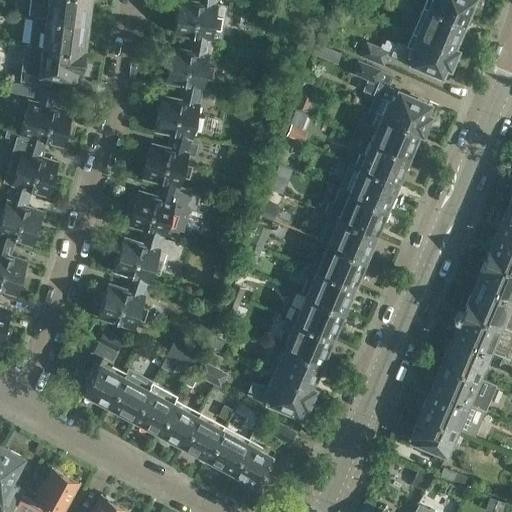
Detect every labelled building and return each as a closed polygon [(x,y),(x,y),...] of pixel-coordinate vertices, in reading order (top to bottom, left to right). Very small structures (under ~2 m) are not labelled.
[(46,5),(45,15),(87,20),(89,0),(43,0),(43,5),(46,5)] [(178,0),(175,31),(190,32),(210,36),(210,35),(213,36),(220,38),(224,3),(216,2),(216,0),(178,0)] [(425,0),(423,6),(463,23),(472,0),(425,0)] [(24,4),(23,13),(33,14),(34,5),(24,4)] [(422,18),(416,32),(456,49),(460,38),(458,35),(463,23),(423,6),(419,17),(422,18)] [(29,42),(38,43),(83,48),(87,20),(45,15),(33,14),(29,42)] [(188,48),(170,46),(167,78),(182,80),(201,84),(204,85),(205,75),(213,77),(214,64),(209,62),(209,54),(219,56),(222,38),(220,38),(213,36),(210,35),(210,36),(190,32),(188,48)] [(456,49),(416,32),(410,47),(397,42),(392,53),(441,74),(445,64),(449,66),(456,51),(456,49)] [(366,39),(360,53),(383,63),(389,49),(366,39)] [(335,60),(339,50),(316,41),(312,51),(335,60)] [(83,48),(38,43),(36,60),(39,61),(38,71),(77,76),(78,70),(80,71),(83,48)] [(359,59),(353,72),(367,78),(362,89),(374,94),(368,108),(377,111),(418,129),(421,130),(428,114),(424,113),(428,103),(388,85),(393,74),(359,59)] [(0,64),(0,74),(26,79),(28,68),(0,64)] [(175,128),(174,129),(193,133),(194,134),(195,124),(201,125),(206,112),(200,110),(201,100),(199,100),(201,84),(182,80),(180,96),(161,94),(157,126),(175,128)] [(11,81),(9,90),(37,96),(35,102),(28,100),(25,109),(19,107),(16,120),(22,121),(19,131),(47,138),(47,137),(64,142),(72,111),(54,106),(59,87),(40,85),(11,81)] [(296,107),(307,112),(313,97),(302,93),(296,107)] [(376,123),(370,139),(408,155),(418,129),(377,111),(372,122),(376,123)] [(307,130),(291,123),(286,134),(302,140),(307,130)] [(19,132),(6,128),(4,136),(16,139),(14,147),(15,148),(7,179),(13,180),(31,186),(50,191),(59,161),(42,155),(47,138),(19,131),(19,132)] [(143,172),(160,177),(179,183),(179,182),(181,183),(184,174),(190,176),(194,163),(187,161),(190,153),(195,154),(199,136),(192,135),(193,133),(174,129),(169,148),(152,142),(143,172)] [(360,151),(355,163),(397,180),(408,155),(370,139),(363,153),(360,151)] [(291,148),(283,146),(278,160),(286,163),(291,148)] [(354,175),(348,190),(386,206),(397,180),(355,163),(350,174),(354,175)] [(129,220),(146,225),(163,230),(165,231),(166,231),(169,222),(176,224),(179,211),(173,209),(176,202),(181,203),(185,190),(177,188),(179,183),(160,177),(155,194),(139,189),(129,220)] [(283,181),(273,177),(269,188),(279,192),(283,181)] [(31,186),(13,180),(9,198),(6,197),(4,206),(0,204),(0,229),(34,240),(43,209),(26,204),(31,186)] [(264,188),(253,185),(250,198),(261,201),(264,188)] [(338,203),(334,214),(375,232),(386,206),(348,190),(342,205),(338,203)] [(279,207),(264,201),(259,214),(273,220),(279,207)] [(511,208),(507,207),(496,233),(511,239),(511,208)] [(333,226),(327,242),(364,258),(375,232),(334,214),(329,224),(333,226)] [(249,239),(262,245),(264,245),(270,229),(256,223),(249,239)] [(115,265),(132,270),(148,277),(151,277),(154,268),(161,270),(166,253),(176,255),(180,242),(162,236),(164,231),(165,231),(163,230),(146,225),(141,240),(124,235),(115,265)] [(0,284),(1,285),(17,290),(27,259),(11,254),(16,235),(0,229),(0,284)] [(511,239),(496,233),(485,259),(511,269),(511,239)] [(262,245),(249,239),(242,256),(256,261),(262,245)] [(317,254),(312,266),(353,283),(364,258),(327,242),(321,256),(317,254)] [(511,269),(485,259),(474,284),(511,300),(511,297),(511,269)] [(233,268),(218,263),(213,277),(229,282),(233,268)] [(301,292),(305,293),(342,309),(353,283),(305,263),(300,275),(307,277),(301,292)] [(148,277),(132,270),(127,286),(109,281),(100,312),(137,323),(139,315),(146,317),(150,304),(144,302),(146,293),(144,292),(148,277)] [(233,283),(229,292),(241,297),(245,288),(233,283)] [(0,287),(1,285),(0,284),(0,339),(2,340),(11,309),(0,305),(0,287)] [(474,284),(464,309),(498,324),(504,309),(506,310),(511,300),(474,284)] [(241,297),(229,292),(221,313),(233,318),(241,297)] [(295,306),(290,317),(331,335),(342,309),(305,293),(298,308),(295,306)] [(464,309),(453,335),(489,351),(494,340),(491,339),(498,324),(464,309)] [(290,330),(283,345),(321,361),(331,335),(290,317),(286,328),(290,330)] [(91,350),(102,355),(83,390),(107,403),(122,375),(110,368),(119,349),(118,348),(123,338),(103,327),(91,350)] [(222,341),(210,335),(206,344),(218,349),(222,341)] [(453,335),(442,361),(476,375),(482,360),(485,362),(489,351),(453,335)] [(273,358),(268,369),(273,370),(310,386),(321,361),(283,345),(277,359),(273,358)] [(511,350),(505,347),(501,356),(511,360),(511,350)] [(160,368),(164,360),(157,356),(149,369),(157,373),(160,368)] [(165,356),(164,360),(160,368),(168,372),(174,360),(165,356)] [(511,364),(511,360),(501,356),(498,363),(510,369),(511,364)] [(202,359),(195,372),(221,386),(228,372),(202,359)] [(442,361),(431,387),(467,402),(472,392),(469,391),(476,375),(442,361)] [(122,375),(107,403),(132,416),(147,388),(133,380),(138,370),(129,365),(124,376),(122,375)] [(310,386),(273,370),(266,385),(253,379),(248,390),(299,412),(303,402),(306,404),(313,387),(310,386)] [(188,371),(182,382),(192,387),(197,375),(188,371)] [(431,387),(420,412),(454,427),(460,412),(463,413),(467,402),(431,387)] [(147,388),(132,416),(157,429),(172,401),(147,388)] [(172,401),(157,429),(183,443),(197,415),(172,401)] [(233,408),(224,404),(218,415),(227,420),(233,408)] [(476,415),(489,421),(493,412),(480,407),(476,415)] [(454,427),(420,412),(409,438),(446,454),(450,443),(448,442),(454,427)] [(197,415),(183,443),(206,456),(222,428),(197,415)] [(277,420),(271,432),(290,442),(296,430),(277,420)] [(222,428),(206,456),(231,469),(246,441),(222,428)] [(246,441),(231,469),(256,483),(274,449),(263,443),(260,449),(246,441)] [(1,444),(0,446),(0,501),(2,503),(5,499),(6,499),(14,483),(9,480),(22,456),(1,444)] [(443,465),(439,476),(452,481),(456,471),(443,465)] [(22,494),(13,509),(18,511),(43,511),(46,507),(55,511),(60,511),(78,481),(53,467),(45,483),(43,482),(40,488),(42,489),(35,501),(22,494)] [(421,468),(413,483),(427,489),(434,474),(421,468)] [(449,483),(434,475),(429,486),(443,493),(449,483)] [(93,511),(124,511),(127,507),(102,494),(93,511)]
